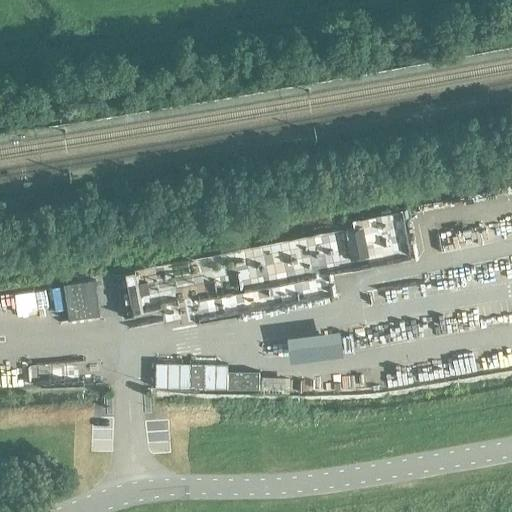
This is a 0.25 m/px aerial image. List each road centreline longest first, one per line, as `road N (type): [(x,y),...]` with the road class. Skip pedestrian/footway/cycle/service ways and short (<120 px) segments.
road 1 (track): [(0,68),(471,0)]
road 2 (tertiary): [(75,511),(176,486),(312,484),(511,448)]
